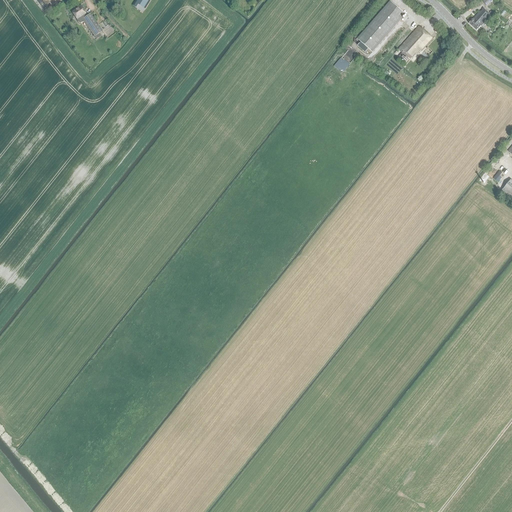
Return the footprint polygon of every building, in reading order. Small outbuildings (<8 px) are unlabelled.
[(34,0),(44,12),(46,10),(49,3),(48,1),(48,0),(34,0)] [(136,0),(133,6),(142,12),(149,0),(136,0)] [(405,14),(390,2),(357,40),(361,42),(357,46),(365,53),(368,49),(372,52),(405,14)] [(82,22),(83,22),(84,21),(94,37),(95,36),(97,39),(101,36),(99,33),(102,32),(90,14),(86,17),(85,14),(83,11),(84,10),(81,6),(78,8),(78,9),(72,12),(79,22),(80,23),(81,23),(82,23),(82,22)] [(491,14),(483,7),(469,24),(477,30),(480,26),(481,26),(491,14)] [(433,39),(419,26),(398,49),(403,54),(399,58),(405,63),(409,59),(410,60),(411,59),(412,59),(416,54),(417,55),(420,51),(421,52),(433,39)] [(345,54),(338,63),(347,70),(354,60),(345,54)] [(499,172),(493,179),(495,181),(502,174),(499,172)] [(511,181),(501,193),(511,201),(511,181)]
